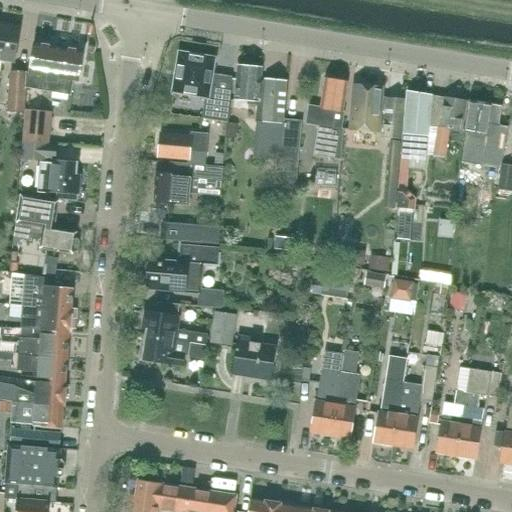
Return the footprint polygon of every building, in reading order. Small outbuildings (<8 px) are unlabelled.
[(17,41),(19,27),(0,24),(0,65),(1,61),(12,63),(17,41)] [(26,74),(25,88),(71,95),(73,81),(78,82),(83,51),(35,43),(29,74),(26,74)] [(193,57),(191,55),(185,54),(183,55),(181,55),(175,90),(205,96),(201,119),(227,124),(232,78),(210,74),(212,60),(210,60),(208,57),(202,56),(200,58),(193,57)] [(262,68),(238,66),(234,100),(248,102),(247,106),(257,107),(255,123),(257,123),(253,158),(281,161),(281,160),(279,160),(283,120),(287,82),(265,81),(265,83),(260,83),(262,68)] [(25,88),(26,74),(25,74),(25,75),(13,74),(9,76),(7,113),(23,115),(24,88),(25,88)] [(309,106),(306,124),(318,126),(319,131),(322,134),(326,135),(322,156),(341,159),(343,129),(342,129),(344,112),(342,111),(347,82),(325,79),(321,108),(309,106)] [(381,98),(382,88),(354,86),(350,130),(379,132),(380,109),(385,110),(383,138),(401,140),(404,100),(381,98)] [(432,96),(408,92),(403,136),(406,136),(405,143),(403,143),(401,158),(405,158),(406,147),(427,149),(429,129),(432,96)] [(466,102),(432,96),(429,129),(439,130),(438,136),(436,136),(433,156),(444,158),(449,130),(462,133),(466,102)] [(497,138),(502,107),(469,102),(470,102),(464,133),(476,135),(474,146),(484,147),(486,137),(497,138)] [(48,144),(51,113),(30,112),(29,112),(28,112),(27,112),(26,113),(26,114),(26,115),(23,142),(48,144)] [(301,122),(283,120),(279,160),(281,160),(281,161),(297,162),(301,122)] [(236,125),(227,124),(225,137),(235,138),(236,125)] [(158,158),(189,161),(188,165),(204,167),(207,134),(190,133),(190,136),(160,134),(158,158)] [(48,144),(23,142),(21,159),(47,160),(48,144)] [(215,154),(214,167),(222,168),(223,155),(215,154)] [(77,163),(72,163),(54,161),(53,166),(41,165),(39,191),(41,191),(40,199),(50,201),(51,192),(57,192),(57,199),(76,200),(77,194),(78,194),(79,176),(76,176),(77,163)] [(498,190),(511,192),(511,190),(511,165),(501,164),(498,190)] [(156,174),(154,203),(185,205),(187,177),(222,181),(223,168),(222,168),(214,167),(204,167),(188,165),(182,165),(181,176),(156,174)] [(336,169),(315,167),(313,187),(335,188),(336,169)] [(399,186),(397,209),(414,210),(415,200),(404,186),(399,186)] [(50,201),(40,199),(20,196),(13,239),(29,242),(30,239),(41,241),(40,250),(73,254),(73,253),(77,252),(79,241),(75,238),(76,233),(54,229),(58,202),(50,201)] [(458,230),(459,214),(446,213),(445,229),(458,230)] [(425,255),(448,258),(449,246),(427,243),(425,255)] [(217,265),(218,248),(181,245),(180,262),(162,261),(162,264),(159,263),(158,266),(149,265),(147,288),(198,294),(196,307),(222,310),(224,292),(198,289),(200,264),(217,265)] [(390,270),(391,259),(371,257),(370,268),(390,270)] [(451,285),(452,273),(423,268),(422,280),(451,285)] [(23,305),(22,307),(71,311),(73,289),(56,288),(57,281),(25,276),(25,278),(23,305)] [(394,280),(391,298),(409,301),(412,283),(394,280)] [(434,283),(429,315),(443,317),(448,286),(445,285),(434,283)] [(452,293),(449,309),(462,311),(465,295),(452,293)] [(22,307),(21,321),(41,323),(40,331),(41,331),(69,333),(71,333),(73,311),(71,311),(22,307)] [(179,317),(165,315),(145,312),(142,329),(147,329),(146,337),(175,342),(205,347),(206,338),(176,334),(179,317)] [(231,347),(236,315),(215,312),(210,344),(231,347)] [(429,328),(425,346),(441,349),(444,330),(429,328)] [(19,338),(18,354),(23,355),(67,359),(69,337),(41,335),(41,337),(41,340),(19,338)] [(205,347),(175,342),(146,337),(142,360),(182,367),(183,358),(186,358),(187,356),(203,358),(205,347)] [(250,345),(251,339),(238,337),(232,374),(271,380),(276,349),(250,345)] [(344,354),(324,352),(316,403),(315,403),(311,432),(330,435),(336,398),(337,399),(341,373),(344,354)] [(0,353),(0,366),(10,367),(11,355),(0,353)] [(18,354),(17,371),(38,373),(37,378),(65,380),(67,359),(23,355),(18,354)] [(344,354),(341,373),(350,375),(356,376),(359,356),(344,354)] [(403,384),(407,360),(389,357),(380,414),(378,414),(374,442),(393,445),(403,384)] [(431,403),(437,369),(424,367),(421,387),(403,384),(393,445),(413,448),(418,420),(417,420),(420,402),(431,403)] [(459,369),(455,393),(465,394),(467,386),(469,370),(459,369)] [(465,394),(456,455),(476,458),(483,415),(484,409),(477,408),(478,401),(478,400),(479,395),(497,398),(500,383),(500,382),(501,374),(495,373),(491,373),(490,373),(489,373),(488,372),(470,370),(469,370),(468,378),(468,381),(467,386),(465,394)] [(348,389),(350,375),(341,373),(337,399),(336,398),(330,435),(350,438),(358,390),(348,389)] [(15,388),(13,403),(63,407),(65,407),(66,385),(37,382),(36,382),(34,396),(15,388)] [(440,423),(436,452),(456,455),(465,394),(455,393),(453,406),(443,404),(440,423)] [(13,403),(11,422),(33,423),(33,427),(61,429),(61,428),(63,407),(13,403)] [(497,432),(494,445),(502,446),(499,462),(511,463),(511,406),(510,406),(506,434),(497,432)] [(59,449),(61,434),(11,430),(10,445),(59,449)] [(58,488),(61,450),(8,446),(4,499),(17,500),(17,499),(49,502),(57,503),(57,502),(56,502),(56,500),(57,488),(58,488)] [(162,484),(152,483),(139,480),(136,496),(131,496),(128,511),(229,511),(233,496),(162,485),(162,484)] [(47,511),(49,502),(17,499),(17,500),(15,511),(47,511)] [(271,511),(272,505),(273,502),(251,499),(248,511),(271,511)] [(294,511),(295,506),(273,502),(272,505),(271,511),(294,511)]
